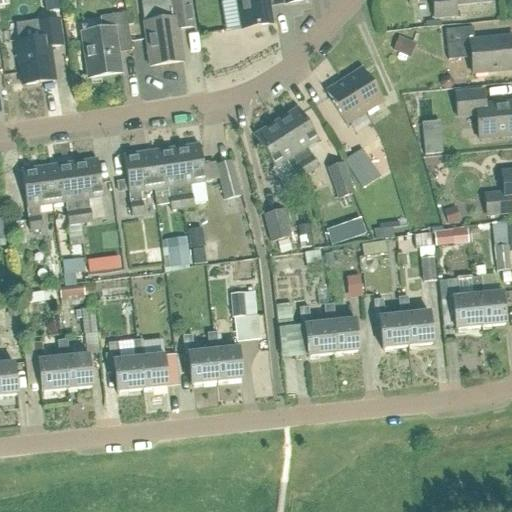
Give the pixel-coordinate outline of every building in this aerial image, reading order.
[(56,0),(42,0),(45,15),(58,12),(56,0)] [(143,30),(128,32),(130,44),(144,42),(148,68),(183,63),(179,30),(193,28),(189,1),(172,4),(170,4),(169,0),(159,0),(139,3),(142,25),(143,30)] [(225,31),(240,29),(240,30),(270,25),(265,0),(283,0),(284,4),(294,3),(297,0),(234,0),(235,1),(220,4),(225,31)] [(430,0),(433,20),(454,18),(452,7),(488,3),(488,0),(430,0)] [(101,36),(81,39),(86,80),(120,75),(117,54),(116,50),(116,46),(130,44),(128,32),(127,27),(125,15),(99,19),(101,36)] [(38,22),(15,26),(18,44),(15,45),(22,87),(53,82),(49,50),(62,48),(58,20),(39,23),(38,22)] [(472,42),(471,30),(444,33),(447,57),(469,54),(471,77),(511,72),(511,39),(511,38),(472,42)] [(392,54),(409,62),(415,48),(398,40),(392,54)] [(362,70),(343,82),(365,117),(383,105),(362,70)] [(365,117),(343,82),(324,94),(346,128),(365,117)] [(511,102),(483,106),(481,92),(453,95),(455,119),(475,117),(478,140),(511,136),(511,102)] [(296,109),(275,124),(306,172),(307,174),(317,168),(304,148),(316,140),(296,109)] [(254,138),(274,169),(271,171),(289,198),(301,190),(302,189),(297,181),(298,180),(307,174),(306,172),(275,124),(254,138)] [(422,142),(423,156),(441,155),(440,141),(422,142)] [(199,148),(173,151),(182,211),(194,209),(191,188),(205,186),(199,148)] [(173,151),(148,155),(153,194),(167,192),(170,213),(182,211),(173,151)] [(360,151),(343,162),(360,189),(378,178),(360,151)] [(153,194),(148,155),(122,159),(131,219),(142,217),(139,196),(153,194)] [(98,163),(72,167),(81,226),(90,225),(87,204),(104,201),(98,163)] [(215,168),(224,202),(238,198),(230,164),(215,168)] [(327,171),(337,201),(353,195),(342,165),(327,171)] [(72,167),(46,170),(52,209),(64,207),(67,228),(70,248),(81,246),(81,243),(78,226),(81,226),(72,167)] [(39,211),(52,209),(46,170),(20,174),(29,234),(42,232),(39,211)] [(511,171),(499,172),(501,194),(484,195),(486,216),(511,214),(510,202),(511,201),(511,171)] [(443,212),(447,227),(459,223),(455,208),(443,212)] [(263,217),(270,244),(290,239),(283,212),(263,217)] [(391,229),(398,228),(397,223),(396,223),(378,226),(379,231),(373,232),(375,241),(393,239),(391,229)] [(491,225),(493,249),(506,248),(503,224),(491,225)] [(296,230),(299,252),(313,251),(309,228),(296,230)] [(190,250),(203,248),(200,231),(188,232),(190,250)] [(435,247),(450,245),(450,233),(434,234),(435,247)] [(414,250),(430,248),(428,236),(412,238),(414,250)] [(276,243),(279,255),(290,252),(288,241),(276,243)] [(358,246),(359,258),(386,255),(384,243),(358,246)] [(168,269),(178,268),(189,267),(186,248),(166,250),(168,269)] [(493,249),(496,273),(508,272),(506,248),(493,249)] [(215,264),(213,249),(191,252),(192,267),(215,264)] [(143,271),(159,269),(157,253),(142,255),(143,271)] [(420,261),(422,284),(435,283),(432,260),(420,261)] [(88,274),(104,272),(102,261),(87,262),(88,274)] [(483,268),(474,269),(475,279),(484,278),(483,268)] [(239,271),(239,280),(261,281),(262,272),(239,271)] [(360,278),(346,280),(348,300),(362,298),(360,278)] [(477,298),(480,330),(504,328),(501,295),(482,297),(480,279),(470,280),(472,298),(477,298)] [(442,329),(454,328),(455,332),(480,330),(477,298),(472,298),(456,300),(455,282),(446,283),(437,284),(442,329)] [(229,287),(232,319),(233,319),(244,318),(242,295),(246,294),(246,285),(229,287)] [(59,301),(93,297),(92,288),(82,289),(82,288),(58,291),(59,301)] [(19,297),(20,307),(55,302),(54,292),(19,297)] [(242,295),(244,318),(254,318),(252,294),(246,294),(242,295)] [(403,316),(406,349),(431,347),(427,313),(408,315),(406,298),(397,299),(399,317),(403,316)] [(381,352),(406,349),(403,316),(399,317),(383,318),(381,301),(372,302),(374,321),(378,320),(381,352)] [(328,324),(332,357),(357,354),(354,322),(334,324),(333,306),(323,307),(325,325),(328,324)] [(6,308),(7,318),(19,317),(19,307),(6,308)] [(306,359),(332,357),(328,324),(325,325),(310,326),(308,309),(298,310),(300,328),(303,327),(306,359)] [(81,312),(83,336),(95,335),(92,311),(81,312)] [(295,323),(287,323),(288,350),(297,350),(295,323)] [(217,337),(207,338),(209,356),(213,356),(216,385),(241,382),(238,353),(219,355),(217,337)] [(190,387),(216,385),(213,356),(209,356),(193,358),(191,339),(182,340),(184,359),(187,359),(190,387)] [(57,343),(59,362),(63,362),(66,392),(91,390),(88,359),(69,361),(67,342),(57,343)] [(141,344),(131,345),(133,363),(139,363),(142,393),(167,390),(164,360),(142,362),(141,344)] [(63,362),(59,362),(43,364),(41,345),(33,346),(35,366),(38,365),(41,395),(66,392),(63,362)] [(116,395),(142,393),(139,363),(133,363),(118,365),(117,347),(107,348),(109,366),(113,366),(116,395)] [(166,374),(176,373),(175,357),(164,358),(166,374)] [(0,398),(17,397),(14,367),(0,368),(0,398)]
